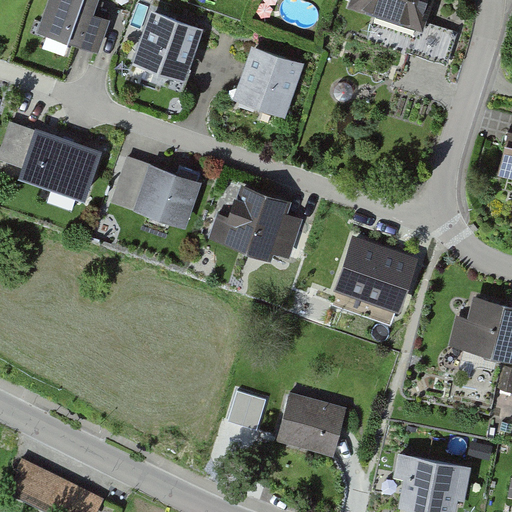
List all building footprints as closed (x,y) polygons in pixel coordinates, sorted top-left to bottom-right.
[(97,0),(46,0),(37,27),(81,42),(90,45),(99,48),(110,17),(101,14),(94,11),(97,0)] [(433,0),(349,0),(348,6),(367,12),(402,23),(424,30),(433,0)] [(205,28),(151,10),(133,65),(186,83),(205,28)] [(304,61),(251,45),(233,102),(286,119),(304,61)] [(33,130),(11,122),(0,153),(0,158),(24,167),(21,175),(86,199),(103,149),(35,125),(33,130)] [(511,127),(508,126),(497,171),(511,174),(511,127)] [(202,181),(127,156),(112,201),(186,227),(202,181)] [(230,214),(220,211),(211,239),(270,258),(272,250),(289,256),(301,218),(287,213),(291,199),(240,183),(230,214)] [(383,250),(367,295),(399,307),(416,261),(383,250)] [(466,316),(456,313),(449,343),(511,358),(511,302),(471,293),(466,316)] [(348,405),(290,391),(278,440),(336,454),(348,405)] [(473,465),(400,452),(395,476),(405,478),(400,505),(441,511),(458,511),(461,498),(466,499),(473,465)] [(99,511),(106,498),(25,462),(10,493),(52,511),(54,511),(57,508),(66,511),(99,511)]
